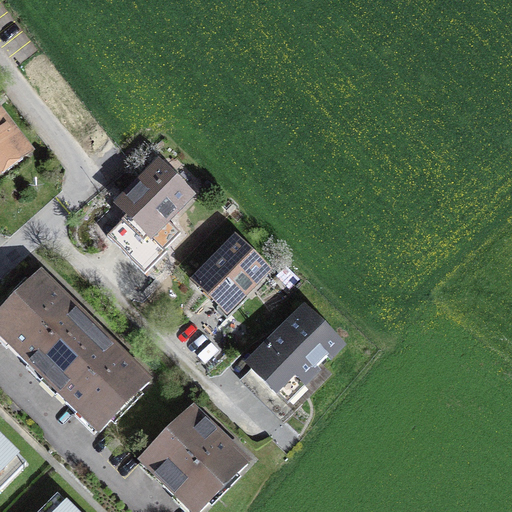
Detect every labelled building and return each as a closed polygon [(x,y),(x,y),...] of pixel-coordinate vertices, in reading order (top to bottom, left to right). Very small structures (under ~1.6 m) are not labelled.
[(0,171),(25,153),(0,120),(0,171)] [(145,232),(146,233),(147,232),(158,221),(162,225),(189,197),(159,167),(119,207),(145,232)] [(124,253),(147,275),(169,253),(147,232),(146,233),(145,232),(124,253)] [(196,282),(223,309),(237,295),(240,298),(266,272),(235,242),(196,282)] [(0,315),(0,332),(46,378),(93,330),(39,277),(0,315)] [(251,369),(276,394),(294,375),(302,383),(340,345),(307,312),(251,369)] [(93,330),(46,378),(101,432),(148,384),(93,330)] [(142,460),(194,511),(200,511),(246,466),(191,411),(142,460)] [(0,490),(26,464),(0,438),(0,490)] [(73,511),(57,496),(41,511),(73,511)]
